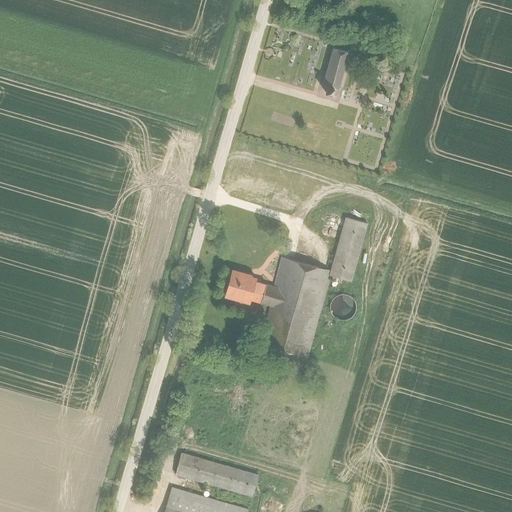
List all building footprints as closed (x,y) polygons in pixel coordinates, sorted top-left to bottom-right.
[(329,96),(331,89),(335,90),(346,55),(329,50),(318,85),(322,87),(320,93),(329,96)] [(351,279),(367,222),(348,217),(332,274),(351,279)] [(330,270),(283,256),(275,284),(269,282),(263,303),(269,305),(259,338),(307,351),(330,270)] [(252,300),(263,303),(269,282),(255,278),(257,274),(234,268),(227,296),(251,303),(252,300)] [(336,295),(336,314),(352,314),(352,295),(336,295)] [(259,472),(184,451),(178,472),(253,493),(259,472)] [(246,511),(248,506),(175,485),(166,511),(246,511)]
